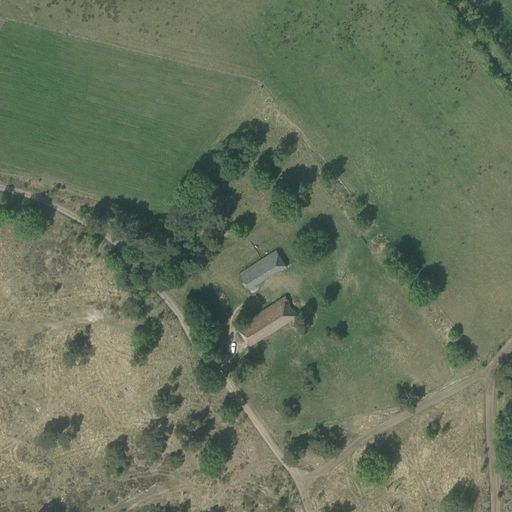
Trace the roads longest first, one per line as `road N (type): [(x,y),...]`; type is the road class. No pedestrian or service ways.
road 1 (track): [(0,190),(69,214),(144,270),(293,479),(306,511)]
road 2 (track): [(494,511),(489,402),(493,367),(511,342)]
